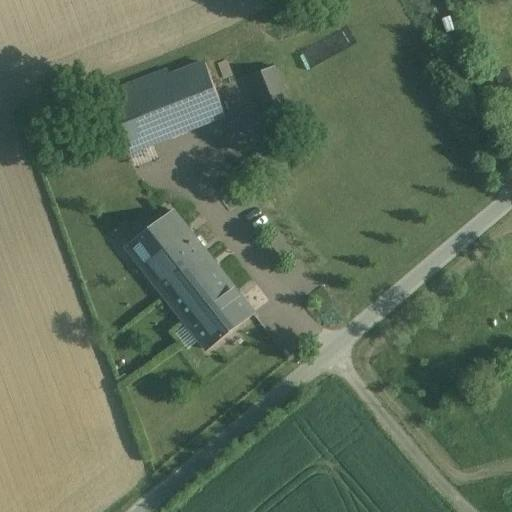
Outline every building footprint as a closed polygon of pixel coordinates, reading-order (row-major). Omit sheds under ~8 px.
[(206,63),(111,100),(125,137),(131,153),(226,116),(206,63)] [(272,70),(254,77),(273,124),(291,118),(272,70)] [(125,137),(111,100),(97,106),(112,143),(125,137)] [(173,213),(194,240),(207,230),(186,203),(173,213)] [(209,350),(254,316),(194,240),(173,213),(129,248),(209,350)]
